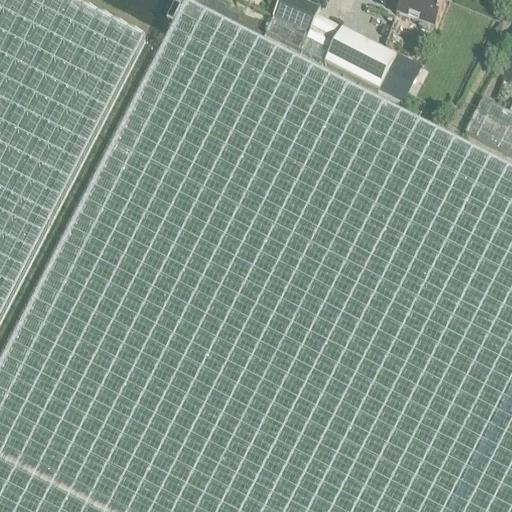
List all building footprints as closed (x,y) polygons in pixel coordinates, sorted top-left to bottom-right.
[(0,0),(0,318),(141,44),(54,0),(0,0)] [(264,37),(300,56),(318,65),(336,31),(315,21),(319,13),(288,0),(282,0),(271,23),(264,37)] [(434,30),(444,4),(434,0),(394,0),(395,1),(401,3),(396,16),(418,24),(417,27),(430,32),(431,29),(434,30)] [(511,511),(511,175),(186,7),(0,368),(0,511),(511,511)] [(396,61),(336,31),(318,65),(396,105),(414,70),(396,61)] [(482,102),(465,136),(511,159),(511,108),(509,115),(482,102)]
